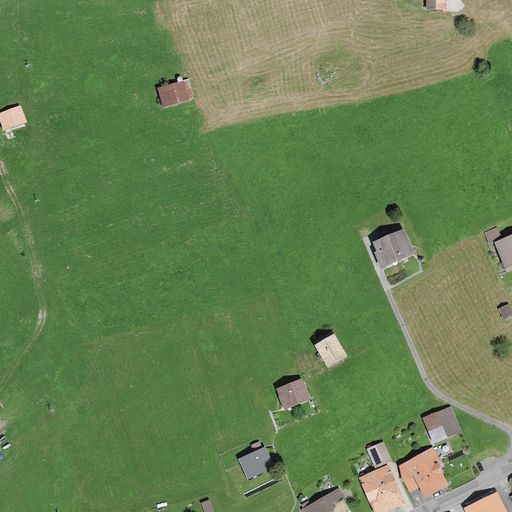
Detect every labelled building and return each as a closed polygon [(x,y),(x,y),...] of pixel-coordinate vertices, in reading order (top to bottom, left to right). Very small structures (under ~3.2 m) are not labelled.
[(445,0),(425,0),(426,12),(445,12),(445,0)] [(194,96),(188,77),(173,82),(179,100),(194,96)] [(162,105),(179,100),(173,82),(157,87),(162,105)] [(26,119),(21,104),(0,111),(0,123),(2,128),(26,119)] [(414,253),(403,228),(373,242),(377,251),(374,252),(381,268),(414,253)] [(493,243),(501,240),(496,228),(484,233),(489,245),(493,243)] [(511,235),(501,240),(493,243),(504,268),(511,264),(511,235)] [(511,313),(511,310),(508,303),(498,308),(503,318),(511,313)] [(335,333),(315,345),(327,367),(347,356),(335,333)] [(309,397),(302,377),(275,387),(282,407),(309,397)] [(443,423),(448,434),(461,428),(450,404),(437,410),(443,423)] [(422,417),(427,430),(443,423),(437,410),(422,417)] [(433,441),(448,434),(443,423),(427,430),(433,441)] [(274,465),(265,445),(261,446),(259,441),(250,445),(253,450),(237,457),(247,478),(274,465)] [(374,466),(391,458),(383,441),(366,448),(374,466)] [(401,476),(409,491),(419,486),(424,495),(448,483),(442,470),(443,469),(440,462),(441,462),(433,446),(398,463),(401,476)] [(378,511),(404,500),(387,463),(358,476),(375,511),(378,511)] [(352,511),(337,487),(309,503),(308,500),(301,504),(302,507),(300,508),(302,511),(352,511)] [(499,490),(465,503),(468,511),(504,511),(507,511),(499,490)]
